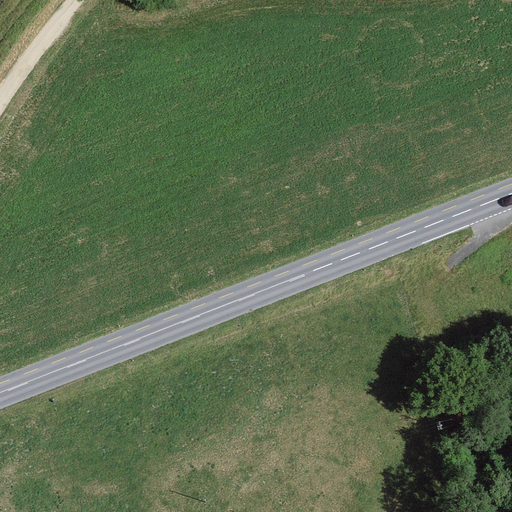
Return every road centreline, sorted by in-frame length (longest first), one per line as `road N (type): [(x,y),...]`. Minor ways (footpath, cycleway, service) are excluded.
road 1 (tertiary): [(0,394),(511,194)]
road 2 (track): [(500,198),(501,220),(441,279),(432,335),(496,511)]
road 3 (track): [(86,0),(0,113)]
